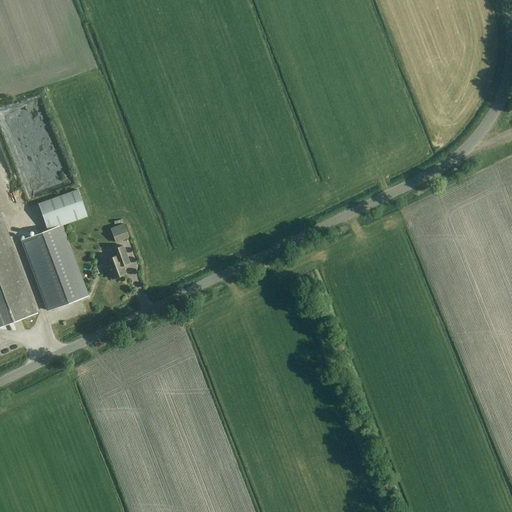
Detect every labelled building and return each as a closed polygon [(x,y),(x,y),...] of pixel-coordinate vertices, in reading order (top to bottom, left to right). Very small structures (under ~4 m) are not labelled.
[(37,204),(47,230),(86,216),(77,190),(37,204)] [(0,325),(36,312),(0,213),(0,325)] [(21,240),(47,310),(87,296),(61,225),(21,240)] [(110,228),(115,242),(120,240),(115,226),(110,228)] [(125,274),(122,265),(129,263),(122,246),(110,250),(113,257),(104,260),(111,279),(125,274)]
